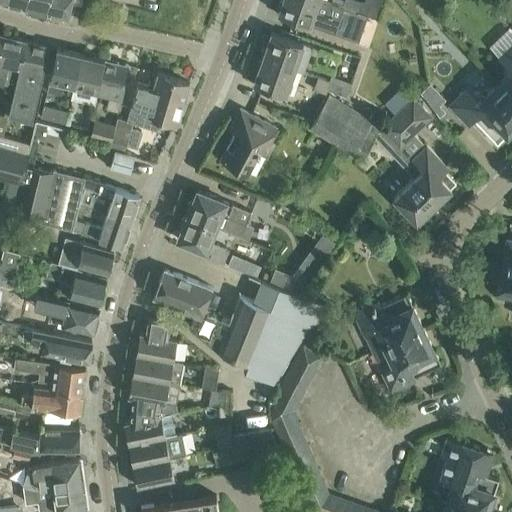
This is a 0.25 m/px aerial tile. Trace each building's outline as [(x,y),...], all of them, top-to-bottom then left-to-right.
[(26,0),(24,7),(31,9),(46,12),(48,0),(26,0)] [(48,0),(46,12),(68,17),(72,1),(81,3),(81,0),(48,0)] [(280,0),(278,6),(279,8),(278,12),(334,32),(356,39),(365,13),(357,11),(343,6),(327,0),(280,0)] [(359,0),(344,0),(343,6),(357,11),(361,0),(359,0)] [(271,32),(262,57),(294,68),(303,71),(312,46),(302,43),(290,38),(271,32)] [(12,94),(20,65),(25,40),(3,35),(0,47),(0,84),(3,86),(2,90),(12,94)] [(8,113),(32,118),(49,46),(25,40),(20,65),(12,94),(9,106),(8,113)] [(500,88),(511,100),(511,43),(499,56),(505,62),(505,69),(510,73),(497,85),(500,88)] [(81,54),(56,48),(46,89),(61,93),(64,83),(74,85),(81,54)] [(74,85),(72,96),(81,98),(95,102),(97,91),(104,59),(81,54),(74,85)] [(253,83),(272,90),(285,94),(294,68),(262,57),(253,83)] [(104,59),(97,91),(110,94),(106,108),(117,111),(121,95),(122,95),(123,87),(128,65),(104,59)] [(149,82),(148,85),(138,82),(135,90),(149,95),(151,90),(183,100),(188,82),(157,72),(153,83),(149,82)] [(330,81),(317,76),(313,89),(326,93),(330,81)] [(330,81),(326,92),(345,99),(350,84),(331,78),(330,81)] [(511,128),(511,100),(500,88),(497,85),(484,97),(480,93),(474,92),(468,86),(448,104),(468,125),(473,119),(497,143),(511,128)] [(429,86),(419,95),(439,119),(444,114),(438,107),(444,101),(429,86)] [(175,123),(176,121),(183,100),(151,90),(149,95),(135,90),(127,117),(134,119),(133,122),(156,129),(160,118),(175,123)] [(310,125),(361,156),(379,126),(329,95),(310,125)] [(426,144),(414,133),(432,116),(413,96),(380,127),(381,129),(374,136),(413,177),(393,197),(416,221),(451,188),(450,187),(456,181),(445,170),(448,167),(426,144)] [(66,123),(68,110),(43,104),(40,117),(66,123)] [(276,127),(258,117),(240,108),(229,128),(234,131),(220,158),(247,172),(265,138),(269,140),(276,127)] [(0,134),(3,135),(8,113),(8,111),(5,111),(3,116),(0,114),(0,134)] [(115,124),(111,139),(127,143),(132,121),(133,122),(134,119),(127,117),(127,119),(118,117),(117,116),(115,124)] [(95,119),(90,136),(111,142),(111,139),(115,124),(95,119)] [(0,134),(0,176),(8,179),(20,182),(11,213),(40,221),(72,230),(78,203),(79,201),(83,183),(97,188),(99,181),(85,176),(55,169),(25,162),(30,142),(3,135),(0,134)] [(130,170),(134,154),(125,152),(127,143),(111,139),(111,142),(104,163),(130,170)] [(8,179),(1,210),(11,213),(20,182),(8,179)] [(101,182),(96,194),(110,198),(106,210),(131,219),(139,195),(114,186),(101,182)] [(187,210),(186,214),(217,226),(241,237),(247,239),(254,224),(246,221),(251,211),(250,210),(215,197),(197,189),(193,198),(192,198),(191,201),(188,202),(186,208),(187,210)] [(72,230),(103,240),(122,246),(130,222),(105,214),(101,226),(76,218),(78,211),(89,215),(92,205),(79,201),(78,203),(72,230)] [(180,230),(177,238),(184,241),(211,252),(209,257),(223,263),(228,252),(229,248),(211,240),(217,226),(186,214),(185,217),(182,218),(180,224),(181,226),(179,230),(180,230)] [(72,230),(40,221),(41,221),(37,235),(56,239),(60,227),(72,230)] [(511,262),(511,223),(510,223),(503,261),(511,262)] [(65,236),(57,262),(83,269),(83,266),(107,273),(108,270),(110,269),(112,263),(111,260),(113,250),(65,236)] [(3,248),(0,258),(0,283),(12,286),(20,252),(3,248)] [(308,252),(302,260),(317,268),(323,260),(308,252)] [(68,296),(69,295),(100,302),(100,300),(103,298),(104,292),(103,289),(106,278),(82,272),(82,269),(61,263),(61,264),(49,260),(47,268),(45,275),(58,279),(60,280),(56,292),(68,296)] [(511,262),(503,261),(499,286),(511,288),(511,262)] [(274,267),(268,281),(281,286),(298,293),(308,280),(292,274),(274,267)] [(211,286),(183,275),(164,268),(153,297),(171,304),(194,313),(190,321),(188,327),(217,350),(228,323),(206,314),(209,308),(207,308),(209,303),(205,301),(211,286)] [(298,293),(281,286),(268,281),(260,278),(251,299),(240,294),(228,323),(217,350),(241,359),(238,369),(244,372),(244,370),(273,382),(310,324),(314,326),(325,303),(298,293)] [(30,291),(24,319),(46,324),(48,311),(64,314),(61,324),(93,331),(94,328),(96,326),(97,322),(96,319),(98,308),(68,301),(68,300),(37,293),(30,291)] [(365,333),(374,351),(424,328),(406,292),(380,304),(378,300),(354,311),(365,333)] [(171,328),(171,326),(163,320),(146,317),(144,333),(140,332),(136,354),(183,362),(173,360),(177,338),(169,337),(171,328)] [(91,339),(33,328),(24,326),(21,338),(42,342),(40,352),(44,353),(45,355),(51,356),(53,354),(87,361),(88,358),(91,355),(92,352),(90,348),(91,339)] [(374,351),(382,368),(392,390),(416,379),(414,375),(440,363),(424,328),(374,351)] [(297,353),(317,364),(323,353),(303,342),(297,353)] [(291,365),(311,376),(317,364),(297,353),(291,365)] [(183,362),(136,354),(132,375),(179,383),(183,362)] [(86,366),(14,356),(13,368),(39,371),(37,380),(53,383),(83,387),(86,366)] [(205,365),(201,387),(215,389),(219,367),(205,365)] [(285,376),(305,387),(311,376),(291,365),(285,376)] [(130,410),(166,411),(168,415),(171,414),(171,413),(177,411),(176,404),(165,402),(169,382),(179,383),(132,375),(128,397),(131,397),(130,410)] [(279,387),(299,398),(305,387),(285,376),(279,387)] [(83,391),(52,387),(33,385),(32,394),(21,393),(20,402),(31,404),(46,407),(80,411),(83,391)] [(272,411),(294,411),(293,409),(299,398),(279,387),(272,400),(272,411)] [(218,415),(231,415),(232,390),(219,389),(218,415)] [(31,404),(20,402),(9,400),(0,397),(0,411),(27,419),(31,404)] [(176,433),(171,414),(168,415),(166,411),(130,410),(130,421),(124,422),(129,447),(168,438),(167,436),(176,433)] [(278,433),(299,424),(294,411),(272,411),(272,419),(278,433)] [(283,445),(304,436),(299,424),(278,433),(283,445)] [(0,440),(13,443),(40,450),(40,449),(79,449),(79,441),(82,439),(82,432),(79,429),(79,426),(38,427),(39,437),(0,427),(0,440)] [(281,456),(269,428),(260,429),(267,459),(281,456)] [(252,459),(250,459),(251,462),(267,459),(260,429),(247,432),(252,459)] [(168,438),(129,447),(133,467),(172,459),(185,457),(180,432),(176,433),(167,436),(168,438)] [(247,432),(231,435),(230,462),(250,458),(250,459),(252,459),(247,432)] [(304,436),(283,445),(288,457),(309,448),(304,436)] [(447,436),(440,455),(446,457),(438,479),(451,483),(445,502),(475,511),(487,511),(498,478),(487,474),(495,452),(447,436)] [(0,456),(11,459),(12,456),(28,460),(39,459),(40,450),(13,443),(0,440),(0,456)] [(309,448),(288,457),(293,469),(314,460),(309,448)] [(28,464),(23,482),(27,484),(35,487),(39,488),(84,482),(80,457),(60,460),(35,463),(32,464),(28,464)] [(176,478),(172,459),(133,467),(137,486),(176,478)] [(314,460),(293,469),(298,480),(319,471),(314,460)] [(319,471),(298,480),(303,491),(324,482),(319,471)] [(0,506),(0,511),(39,511),(42,511),(67,507),(87,504),(84,482),(39,488),(35,487),(27,484),(23,482),(22,484),(24,502),(20,502),(20,504),(0,506)] [(324,482),(303,491),(307,501),(307,502),(313,507),(328,492),(324,482)] [(328,492),(313,507),(318,511),(333,511),(339,496),(328,492)] [(218,511),(216,494),(140,505),(140,511),(218,511)] [(339,496),(333,511),(346,511),(351,500),(339,496)] [(360,511),(363,504),(351,500),(346,511),(360,511)] [(475,511),(445,502),(441,511),(475,511)]
